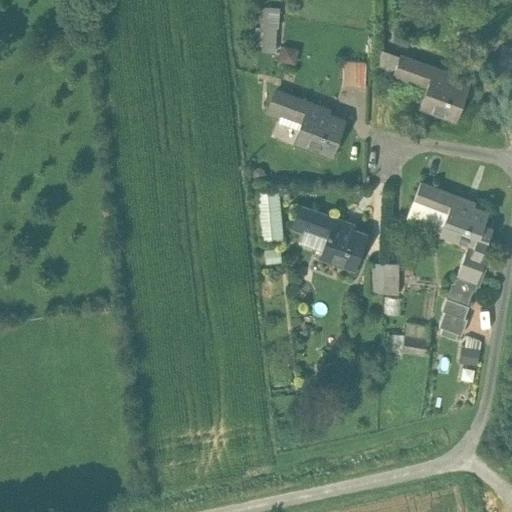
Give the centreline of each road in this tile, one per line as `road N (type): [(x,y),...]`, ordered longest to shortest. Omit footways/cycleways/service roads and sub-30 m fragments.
road 1 (unclassified): [(237,511),(457,463),(485,404),(511,248)]
road 2 (unclassified): [(511,160),(393,143)]
